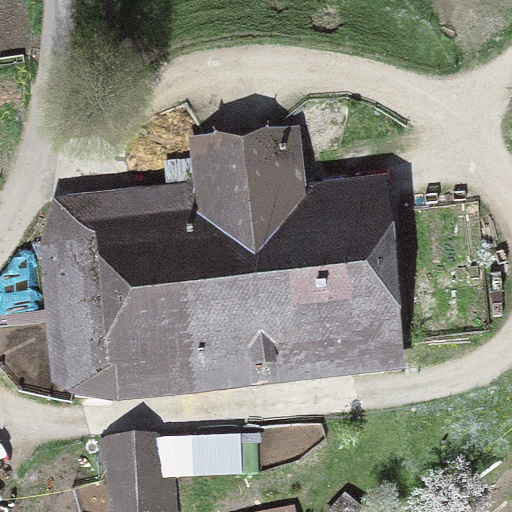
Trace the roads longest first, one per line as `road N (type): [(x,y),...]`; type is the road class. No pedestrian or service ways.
road 1 (unknown): [(45,134),(128,117),(173,82),(245,73),(318,71),(403,95)]
road 2 (unclassified): [(0,239),(29,187),(45,134),(58,0)]
